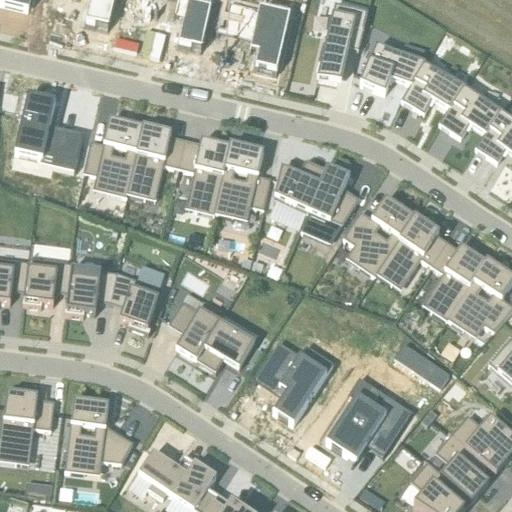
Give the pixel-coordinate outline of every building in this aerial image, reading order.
[(1,0),(0,6),(0,9),(27,15),(30,0),(1,0)] [(59,0),(56,14),(85,21),(79,48),(103,54),(116,0),(59,0)] [(172,70),(196,76),(214,0),(159,0),(151,36),(178,43),(172,70)] [(317,83),(316,86),(340,92),(348,57),(357,59),(367,19),(334,11),(317,83)] [(368,68),(359,93),(384,102),(391,87),(409,94),(410,94),(423,70),(424,70),(424,69),(376,51),(369,68),(368,68)] [(409,94),(401,110),(423,122),(432,108),(448,117),(463,94),(464,94),(464,93),(424,70),(423,70),(410,94),(409,94)] [(448,117),(438,132),(460,146),(469,132),(484,142),(500,119),(500,118),(464,94),(463,94),(448,117)] [(26,103),(12,159),(39,166),(40,164),(39,164),(42,155),(56,158),(55,162),(77,167),(83,142),(81,141),(80,143),(64,139),(64,137),(62,136),(61,139),(47,135),(53,110),(26,103)] [(484,142),(474,157),(496,171),(505,157),(511,161),(511,126),(500,119),(484,142)] [(90,148),(83,179),(96,181),(110,185),(107,199),(126,204),(127,201),(126,200),(142,133),(109,126),(102,151),(90,148)] [(142,133),(126,200),(127,201),(145,205),(148,190),(158,193),(163,172),(178,175),(185,147),(169,143),(170,139),(142,132),(142,133)] [(185,147),(178,175),(193,179),(188,200),(198,203),(195,217),(213,221),(214,220),(213,219),(229,153),(228,153),(201,147),(200,151),(185,147)] [(229,153),(213,219),(214,220),(232,224),(235,209),(250,213),(263,216),(270,185),(257,183),(263,158),(229,150),(228,153),(229,153)] [(280,179),(273,208),(307,222),(309,219),(308,218),(326,177),(325,176),(304,168),(299,182),(281,174),(280,179)] [(326,177),(308,218),(309,219),(341,232),(357,208),(342,198),(343,196),(349,182),(326,173),(325,176),(326,177)] [(360,219),(342,245),(353,252),(366,260),(358,273),(374,283),(376,281),(376,280),(413,223),(385,205),(371,226),(360,219)] [(413,223),(376,280),(376,281),(391,291),(399,278),(408,284),(420,266),(431,273),(447,249),(436,242),(438,238),(414,222),(413,223)] [(442,280),(430,299),(438,304),(430,317),(446,327),(447,326),(484,269),(460,253),(458,256),(447,249),(431,273),(442,280)] [(251,265),(242,263),(240,271),(249,273),(251,265)] [(0,307),(10,309),(11,297),(24,299),(27,269),(0,265),(0,307)] [(24,299),(22,311),(41,313),(41,309),(53,310),(54,298),(67,300),(70,274),(71,270),(28,265),(27,269),(24,299)] [(254,266),(251,273),(260,276),(263,269),(254,266)] [(484,269),(447,326),(463,336),(471,324),(483,332),(493,338),(511,315),(511,313),(501,306),(511,288),(511,283),(486,266),(484,269)] [(67,300),(65,320),(83,322),(84,318),(95,319),(96,308),(110,309),(116,280),(70,274),(67,300)] [(116,280),(110,309),(123,314),(119,326),(129,330),(128,333),(148,339),(149,335),(147,335),(160,295),(116,280)] [(181,308),(168,331),(180,337),(181,336),(185,338),(184,341),(175,355),(196,367),(219,328),(224,320),(203,308),(197,318),(181,308)] [(219,328),(196,367),(215,379),(222,366),(238,375),(239,373),(253,349),(221,330),(221,329),(219,328)] [(511,346),(510,344),(488,370),(511,390),(511,346)] [(278,349),(258,380),(285,398),(272,419),(293,433),(327,381),(278,349)] [(256,353),(249,365),(254,369),(262,357),(256,353)] [(1,425),(0,432),(0,467),(16,470),(18,455),(30,457),(33,435),(50,437),(54,408),(36,406),(37,402),(7,398),(3,425),(1,425)] [(70,430),(64,477),(84,480),(86,465),(101,467),(121,470),(132,449),(105,433),(108,411),(74,406),(71,430),(70,430)] [(352,410),(323,452),(346,468),(360,448),(380,463),(403,430),(381,414),(374,425),(352,410)] [(431,424),(436,419),(430,414),(426,419),(431,424)] [(431,424),(426,419),(421,426),(426,430),(431,424)] [(451,440),(451,441),(487,471),(486,472),(495,480),(504,470),(511,460),(511,441),(489,422),(480,433),(467,421),(451,440)] [(451,441),(435,459),(448,470),(440,480),(439,481),(462,500),(461,501),(471,509),(488,488),(479,480),(486,472),(487,471),(451,441)] [(175,473),(152,458),(138,480),(151,489),(148,495),(162,504),(166,499),(172,503),(194,469),(183,461),(175,473)] [(207,494),(215,482),(194,469),(172,503),(185,511),(209,511),(217,501),(207,494)] [(426,470),(410,489),(423,499),(414,511),(457,511),(454,509),(461,501),(462,500),(439,481),(440,480),(426,469),(426,470)] [(358,502),(367,508),(373,499),(364,493),(358,502)] [(209,511),(233,511),(228,508),(217,501),(209,511)]
